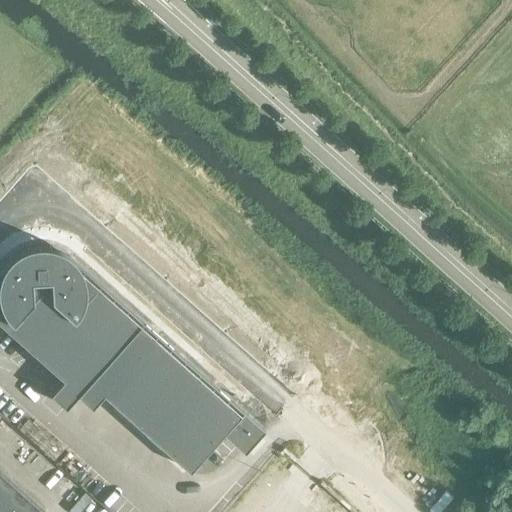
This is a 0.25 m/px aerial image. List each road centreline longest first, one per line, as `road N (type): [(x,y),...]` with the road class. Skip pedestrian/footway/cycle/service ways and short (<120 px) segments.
road 1 (unclassified): [(0,217),(32,181),(405,511)]
road 2 (secondary): [(511,313),(160,0)]
